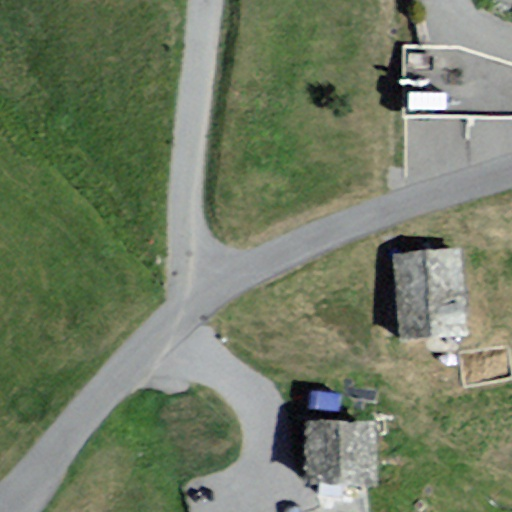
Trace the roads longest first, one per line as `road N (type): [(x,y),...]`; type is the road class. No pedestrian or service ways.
road 1 (residential): [(199,289),(388,205),(511,167)]
road 2 (residential): [(0,511),(199,289)]
road 3 (residential): [(200,0),(183,214),(199,289)]
